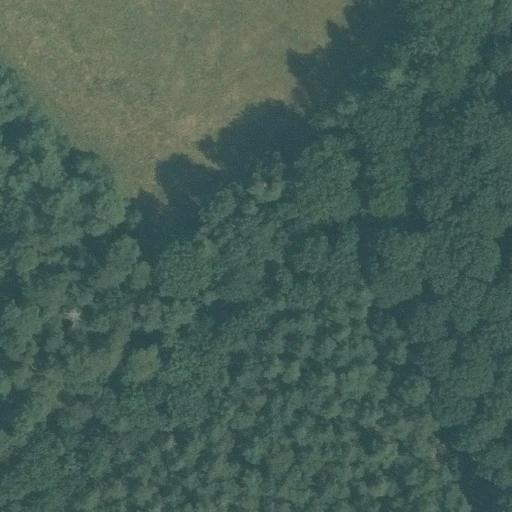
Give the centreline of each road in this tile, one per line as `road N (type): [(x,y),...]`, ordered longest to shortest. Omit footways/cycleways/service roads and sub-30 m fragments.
road 1 (track): [(511,43),(0,477)]
road 2 (unknown): [(511,223),(372,265),(75,511)]
